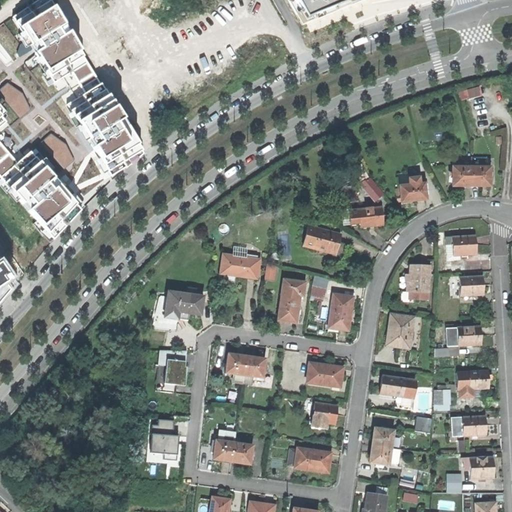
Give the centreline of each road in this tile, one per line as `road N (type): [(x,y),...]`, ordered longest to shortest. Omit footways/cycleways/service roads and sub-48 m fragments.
road 1 (secondary): [(0,400),(141,238),(263,142),(366,90),(511,50)]
road 2 (secondary): [(316,68),(251,98),(168,157),(106,212),(0,331)]
road 3 (residential): [(220,330),(204,343),(191,474),(344,497)]
road 4 (residential): [(503,213),(511,478)]
road 5 (residential): [(503,213),(451,211),(405,237),(375,286),(365,353)]
road 6 (secondary): [(511,6),(316,68)]
road 7 (residential): [(220,330),(365,353)]
road 8 (residential): [(365,353),(344,497)]
